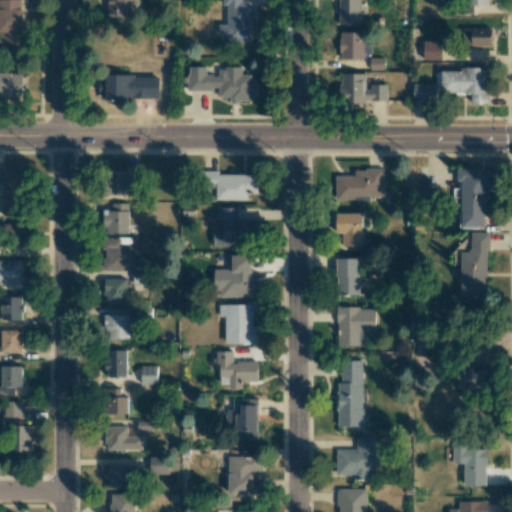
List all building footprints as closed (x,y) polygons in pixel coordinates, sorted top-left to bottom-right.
[(20,0),(0,0),(0,42),(21,42),(20,0)] [(106,0),(106,20),(126,21),(126,5),(136,5),(136,0),(106,0)] [(251,41),(251,1),(242,1),(241,0),(221,0),(222,5),(226,5),(226,25),(218,25),(218,36),(226,36),(226,42),(251,41)] [(359,25),(359,0),(338,0),(338,24),(359,25)] [(488,0),(465,0),(465,13),(473,13),(473,5),(488,5),(488,0)] [(491,28),(462,27),(461,46),(491,46),(491,28)] [(364,58),(363,53),(371,53),(370,32),(335,32),(335,59),(364,58)] [(442,42),(423,41),(423,60),(441,60),(442,42)] [(383,70),(383,58),(369,58),(369,70),(383,70)] [(188,90),(219,91),(218,97),(230,97),(230,100),(253,100),(254,75),(241,74),(241,67),(217,67),(217,75),(205,75),(205,67),(188,66),(188,90)] [(436,93),(470,93),(471,103),(487,103),(486,67),(463,68),(463,71),(435,72),(436,93)] [(22,73),(0,73),(0,96),(22,97),(22,73)] [(386,86),(364,86),(364,73),(340,73),(340,102),(386,102),(386,86)] [(105,100),(127,100),(127,91),(133,92),(133,99),(149,99),(150,78),(105,78),(105,100)] [(435,83),(413,83),(412,102),(435,102),(435,83)] [(0,183),(3,184),(3,216),(23,216),(23,175),(4,175),(4,166),(0,166),(0,183)] [(103,194),(135,196),(136,170),(104,169),(103,194)] [(383,170),(354,169),(354,176),(334,175),(334,197),(383,198),(383,170)] [(484,228),(484,200),(488,200),(489,170),(458,169),(458,188),(453,188),(453,197),(460,197),(460,227),(484,228)] [(247,199),(247,193),(256,194),(257,174),(205,173),(205,199),(247,199)] [(128,234),(128,203),(111,203),(111,210),(103,210),(103,234),(128,234)] [(213,245),(257,244),(256,220),(238,220),(237,208),(220,208),(221,230),(212,230),(213,245)] [(362,214),(335,213),(335,234),(341,234),(341,246),(361,246),(362,214)] [(0,243),(24,242),(23,223),(0,223),(0,243)] [(460,253),(460,298),(487,298),(486,233),(470,233),(470,252),(460,253)] [(131,269),(131,238),(102,238),(102,270),(131,269)] [(251,255),(231,255),(231,269),(212,269),(212,296),(257,297),(258,279),(251,279),(251,255)] [(358,258),(336,258),(337,295),(359,294),(358,258)] [(0,259),(0,283),(22,283),(21,259),(0,259)] [(125,302),(126,279),(105,278),(104,302),(125,302)] [(0,319),(21,320),(22,295),(0,294),(0,319)] [(252,304),(219,305),(219,317),(224,317),(224,344),(256,343),(256,326),(252,326),(252,304)] [(375,308),(337,307),(337,344),(364,345),(365,332),(375,332),(375,308)] [(127,314),(103,315),(103,340),(128,339),(127,314)] [(22,330),(1,330),(1,352),(22,352),(22,330)] [(126,377),(125,350),(105,350),(105,377),(126,377)] [(257,361),(232,361),(232,351),(218,351),(218,384),(228,384),(228,389),(242,388),(241,382),(257,381),(257,361)] [(361,360),(337,361),(338,427),(362,426),(361,360)] [(21,366),(1,366),(1,386),(0,386),(0,395),(13,395),(14,387),(21,387),(21,366)] [(140,384),(157,384),(157,366),(140,366),(140,384)] [(456,387),(460,387),(460,396),(481,397),(482,371),(457,370),(456,387)] [(427,392),(428,374),(413,374),(413,391),(427,392)] [(127,414),(127,397),(120,397),(120,389),(105,389),(105,415),(127,414)] [(257,399),(235,399),(234,440),(257,441),(257,399)] [(21,417),(21,401),(4,401),(4,417),(21,417)] [(31,424),(11,424),(11,453),(30,454),(31,424)] [(141,437),(127,437),(127,426),(106,427),(106,450),(141,449),(141,437)] [(374,438),(356,438),(356,449),(335,450),(336,475),(353,475),(353,479),(375,479),(374,438)] [(463,485),(486,486),(486,449),(468,449),(468,443),(452,442),(452,464),(463,464),(463,485)] [(149,474),(168,474),(168,457),(149,456),(149,474)] [(227,495),(252,495),(252,471),(258,471),(258,456),(228,456),(227,495)] [(132,466),(106,465),(106,487),(132,488),(132,466)] [(365,511),(366,489),(337,488),(336,511),(365,511)] [(104,511),(134,511),(134,494),(110,494),(111,511),(104,511)] [(486,511),(487,501),(458,501),(458,509),(448,509),(447,511),(486,511)]
